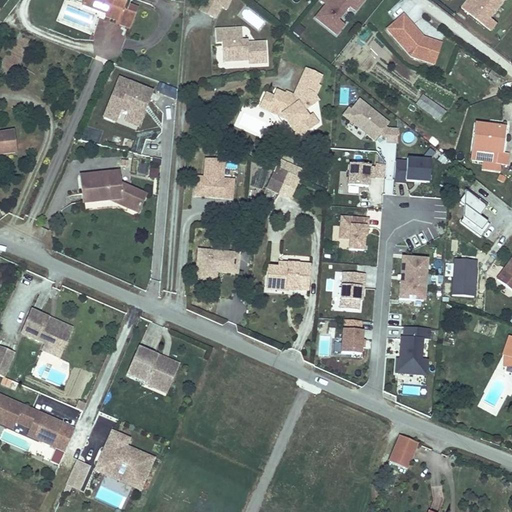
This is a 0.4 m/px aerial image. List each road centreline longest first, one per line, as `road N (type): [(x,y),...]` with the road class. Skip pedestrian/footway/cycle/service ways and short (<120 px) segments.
road 1 (unclassified): [(0,239),(372,401)]
road 2 (unknown): [(165,311),(192,0)]
road 3 (residential): [(372,401),(386,241),(412,220)]
road 4 (unknown): [(134,298),(63,466)]
road 5 (unclassified): [(372,401),(511,459)]
